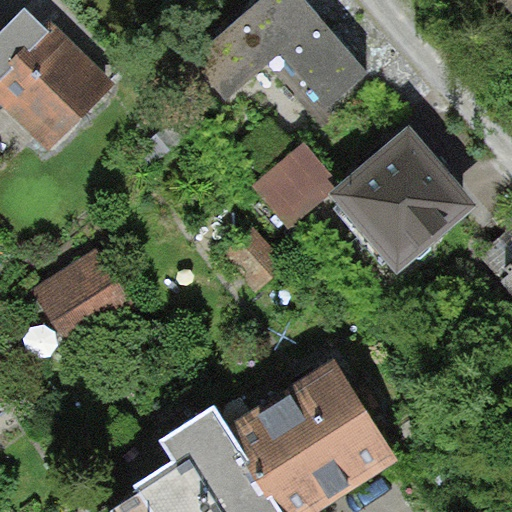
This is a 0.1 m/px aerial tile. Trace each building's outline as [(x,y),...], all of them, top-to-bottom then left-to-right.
[(261,0),(193,58),(228,99),(269,65),(315,119),(370,73),(308,0),(261,0)] [(0,100),(50,150),(115,86),(52,24),(46,30),(25,10),(0,34),(0,100)] [(412,128),(332,194),(397,272),(477,206),(412,128)] [(306,143),(254,187),(291,229),(342,184),(306,143)] [(254,223),(220,251),(255,293),(289,264),(254,223)] [(511,230),(508,226),(481,248),(504,276),(511,269),(511,230)] [(102,249),(35,290),(75,356),(142,315),(102,249)] [(511,269),(504,276),(497,281),(511,299),(511,269)] [(226,427),(280,511),(315,511),(398,460),(334,359),(226,427)] [(280,511),(226,427),(215,406),(159,440),(172,461),(134,484),(141,496),(114,511),(280,511)]
